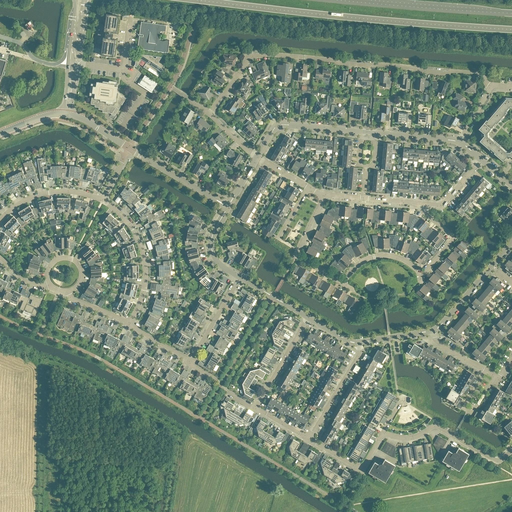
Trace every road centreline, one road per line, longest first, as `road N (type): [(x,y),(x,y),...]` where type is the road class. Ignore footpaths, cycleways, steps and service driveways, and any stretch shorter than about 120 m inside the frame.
road 1 (residential): [(209,114),(253,55),(479,73),(490,87)]
road 2 (primary): [(199,0),(511,29)]
road 3 (residential): [(340,282),(374,255),(404,259),(422,275),(450,242),(423,203)]
road 4 (primary): [(511,12),(349,0)]
road 5 (residential): [(383,432),(407,438),(435,424),(493,459),(511,450)]
road 6 (residential): [(129,324),(145,263),(126,220),(101,200)]
road 7 (tertiary): [(361,131),(279,124),(257,157)]
